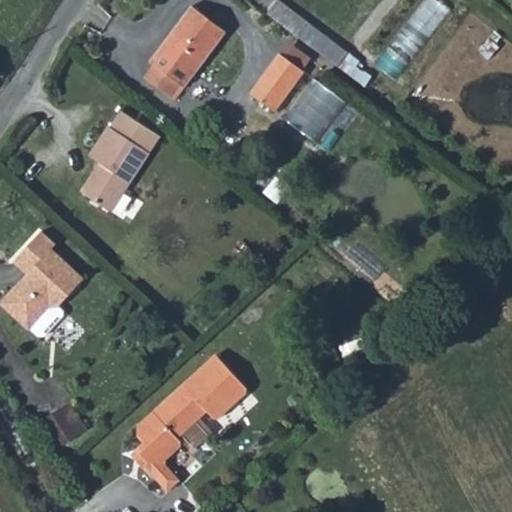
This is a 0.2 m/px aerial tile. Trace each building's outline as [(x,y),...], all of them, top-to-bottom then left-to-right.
[(356,51),(291,0),(286,0),(275,14),(344,68),(356,51)] [(443,0),(429,0),(406,27),(427,45),(456,10),(443,0)] [(199,3),(155,59),(160,62),(152,74),(175,93),(184,82),(188,85),(232,29),(229,27),(199,3)] [(382,67),(405,77),(418,48),(395,38),(382,67)] [(312,72),(288,52),(258,89),(282,109),(312,72)] [(289,120),(323,141),(350,97),(316,76),(289,120)] [(134,115),(123,131),(119,129),(99,158),(109,165),(88,195),(119,216),(169,140),(134,115)] [(56,242),(42,228),(13,258),(25,272),(0,297),(0,298),(38,338),(58,316),(60,309),(57,305),(82,278),(51,247),(56,242)] [(145,433),(144,443),(149,450),(142,457),(153,471),(149,474),(169,500),(182,490),(169,474),(170,469),(186,456),(187,451),(184,448),(214,423),(221,430),(225,431),(255,407),(256,402),(232,373),(217,385),(212,379),(145,433)] [(64,418),(50,427),(64,452),(77,442),(64,418)] [(136,462),(147,476),(153,471),(142,457),(136,462)]
